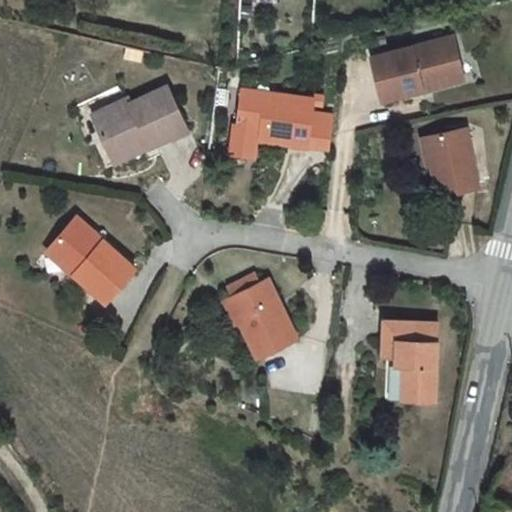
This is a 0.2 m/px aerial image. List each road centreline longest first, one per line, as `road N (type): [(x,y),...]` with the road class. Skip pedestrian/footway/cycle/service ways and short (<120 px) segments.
road 1 (residential): [(189,224),(509,281)]
road 2 (unclassified): [(451,511),(509,281)]
